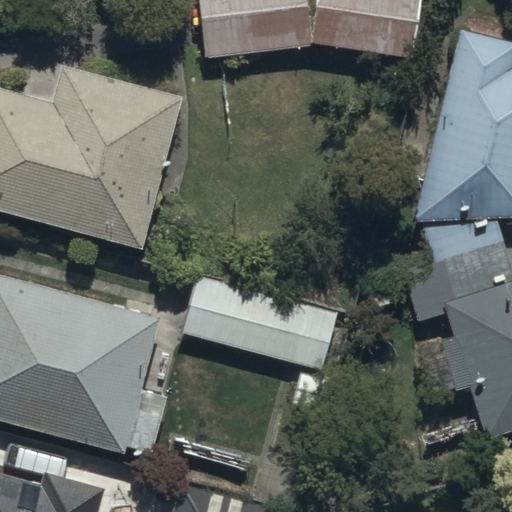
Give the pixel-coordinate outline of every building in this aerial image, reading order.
[(198,0),(203,50),(307,41),(303,0),(198,0)] [(317,0),(312,37),(411,50),(418,0),(317,0)] [(511,31),(463,20),(412,212),(423,215),(434,255),(403,264),(418,315),(447,307),(454,331),(420,341),(433,386),(471,375),(486,428),(511,420),(511,260),(498,210),(511,209),(511,31)] [(0,203),(142,242),(183,91),(61,58),(52,92),(0,78),(0,203)] [(0,413),(125,448),(128,436),(153,443),(169,387),(143,380),(163,310),(0,264),(0,413)] [(193,267),(177,327),(319,365),(335,305),(193,267)] [(263,497),(180,478),(171,511),(294,511),(307,458),(274,450),(263,497)] [(0,511),(97,511),(106,482),(43,465),(39,478),(0,467),(0,511)] [(511,511),(511,491),(445,511),(511,511)]
